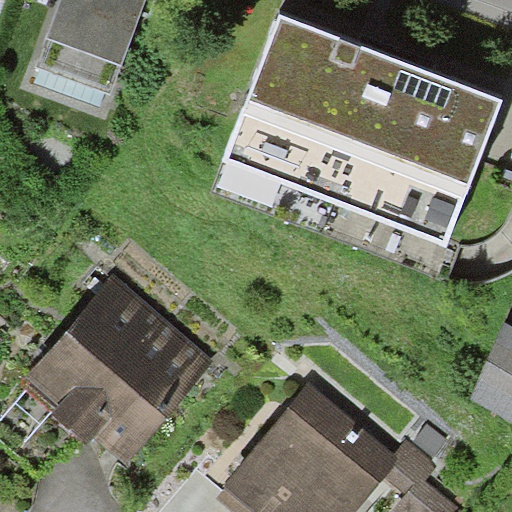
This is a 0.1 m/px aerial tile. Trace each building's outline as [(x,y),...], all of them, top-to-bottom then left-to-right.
[(152,24),(161,0),(63,0),(38,73),(114,100),(143,20),(152,24)] [(449,251),(503,111),(364,57),(283,26),(230,165),(449,251)] [(127,466),(213,369),(112,279),(26,376),(84,428),(127,466)] [(511,333),(506,331),(475,405),(511,420),(511,333)] [(251,511),(365,511),(404,470),(309,388),(285,417),(224,490),(251,511)] [(417,466),(386,502),(398,511),(466,511),(468,510),(417,466)]
